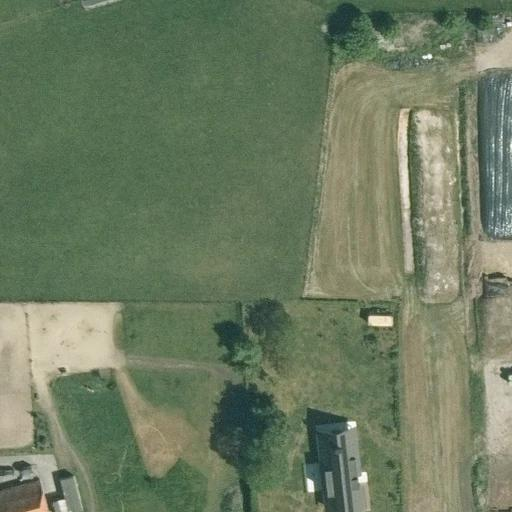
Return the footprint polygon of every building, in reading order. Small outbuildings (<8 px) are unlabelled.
[(511,293),(486,295),(486,307),(511,305),(511,293)] [(497,343),(511,341),(511,309),(494,312),(497,343)] [(511,419),(511,398),(493,398),(492,422),(502,422),(502,419),(511,419)] [(360,505),(352,440),(340,442),(340,440),(333,440),(334,442),(321,444),(328,508),(360,505)] [(48,511),(40,478),(0,489),(0,511),(48,511)]
